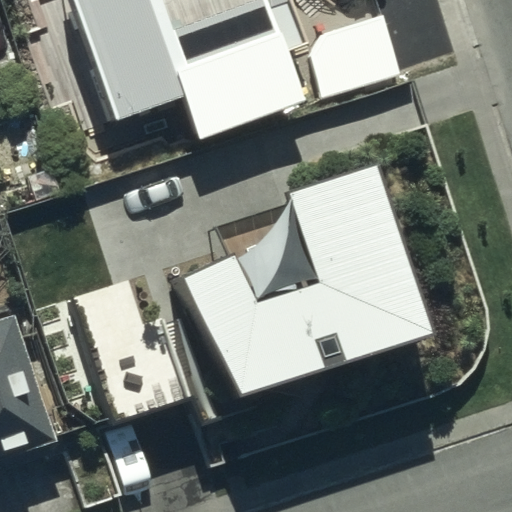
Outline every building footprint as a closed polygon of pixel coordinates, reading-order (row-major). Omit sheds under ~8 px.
[(256,0),(204,0),(147,21),(163,66),(187,131),(290,93),(256,0)] [(398,73),(381,22),(305,48),(322,98),(398,73)] [(93,166),(187,131),(163,66),(68,101),(93,166)] [(215,235),(164,259),(218,375),(404,316),(350,146),(269,171),(299,266),(238,285),(215,235)] [(178,320),(158,247),(55,280),(102,429),(185,403),(161,325),(178,320)] [(14,312),(0,316),(0,453),(53,438),(14,312)]
